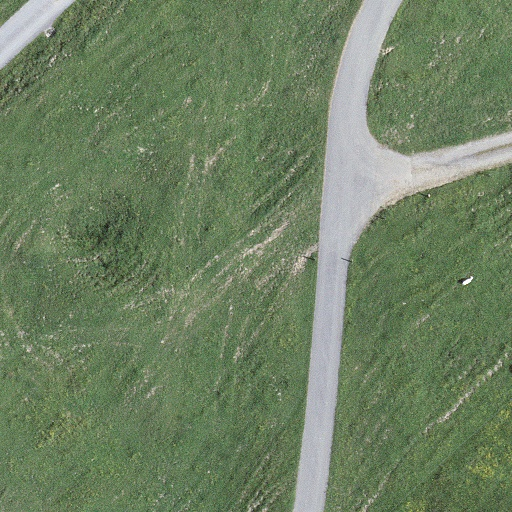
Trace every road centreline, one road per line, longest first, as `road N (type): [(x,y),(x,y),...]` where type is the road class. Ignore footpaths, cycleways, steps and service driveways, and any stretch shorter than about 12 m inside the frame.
road 1 (track): [(310,511),(352,90),(387,0)]
road 2 (track): [(344,188),(511,144)]
